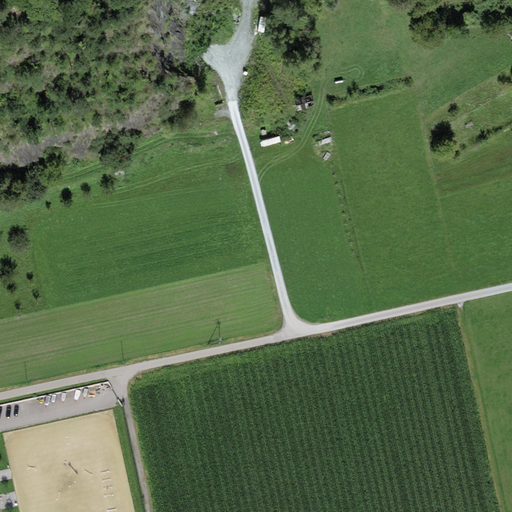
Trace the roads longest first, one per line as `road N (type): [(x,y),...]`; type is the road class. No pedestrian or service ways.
road 1 (track): [(0,392),(511,287)]
road 2 (track): [(294,333),(232,107),(248,1)]
road 3 (track): [(150,511),(118,366)]
